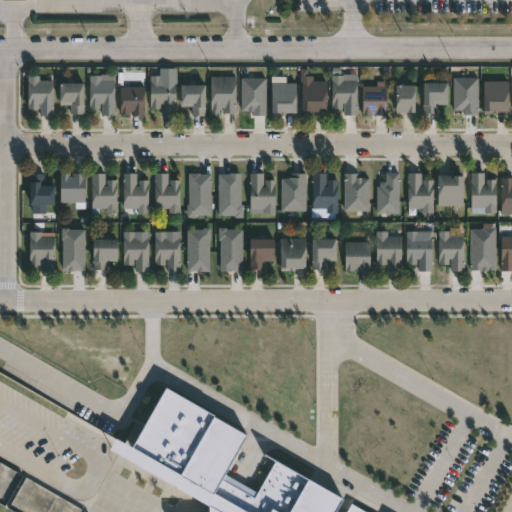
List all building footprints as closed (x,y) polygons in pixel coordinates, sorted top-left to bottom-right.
[(323,109),(323,112),(313,112),(312,114),(296,113),(298,68),(306,69),(306,76),(310,76),(310,81),(324,82),(323,109)] [(37,75),(37,80),(51,80),(51,115),(38,115),(38,103),(36,103),(36,109),(26,109),(26,75),(37,75)] [(99,75),(99,80),(112,80),(113,115),(100,115),(100,103),(98,103),(98,108),(88,109),(88,76),(99,75)] [(160,76),(160,80),(173,80),(173,115),(160,115),(160,104),(159,104),(159,109),(148,109),(149,75),(160,76)] [(341,75),(341,80),(355,80),(355,115),(342,115),(342,103),(340,103),(340,108),(330,108),(330,75),(341,75)] [(234,76),(234,113),(221,113),(221,108),(220,108),(220,115),(209,115),(209,76),(234,76)] [(493,113),(481,113),(482,80),(507,81),(506,111),(496,111),(496,113),(493,113)] [(371,115),(359,115),(360,86),(374,86),(374,81),(385,81),(385,115),(371,115)] [(435,104),(435,113),(422,113),(422,82),(445,83),(445,104),(435,104)] [(81,83),(82,114),(69,114),(69,105),(58,105),(58,83),(81,83)] [(280,115),(269,115),(270,83),(294,83),(293,112),(283,112),(283,115),(280,115)] [(202,85),(203,115),(190,115),(190,107),(178,107),(178,85),(202,85)] [(399,114),(390,114),(390,85),(410,86),(410,113),(399,114)] [(142,87),(142,115),(129,115),(129,111),(128,111),(128,114),(118,114),(119,87),(142,87)] [(324,171),(323,185),(325,185),(325,178),(335,178),(335,213),(310,214),(310,171),(324,171)] [(87,173),(88,203),(61,203),(61,173),(71,173),(71,177),(73,177),(73,174),(87,173)] [(103,174),(103,186),(105,186),(105,180),(114,180),(114,213),(103,213),(103,209),(97,208),(97,214),(90,214),(90,173),(103,174)] [(166,173),(166,185),(169,185),(169,180),(178,180),(178,213),(166,213),(166,208),(153,208),(153,173),(166,173)] [(262,173),(262,186),(264,186),(264,180),(273,180),(274,213),(262,213),(262,208),(248,208),(248,173),(262,173)] [(419,173),(420,186),(422,186),(422,180),(431,180),(431,213),(420,213),(420,208),(407,208),(406,173),(419,173)] [(483,173),(483,185),(485,185),(485,179),(494,179),(494,213),(484,213),(484,207),(469,207),(469,173),(483,173)] [(58,186),(58,206),(33,205),(33,183),(31,183),(31,174),(45,174),(45,186),(58,186)] [(138,174),(138,186),(139,186),(139,180),(151,180),(150,214),(138,214),(139,209),(124,208),(124,174),(138,174)] [(448,175),(448,177),(461,176),(461,206),(436,206),(436,175),(448,175)] [(511,214),(499,214),(499,178),(511,178),(511,214)] [(448,230),(448,235),(461,235),(461,270),(448,270),(449,257),(447,257),(447,263),(435,263),(436,229),(448,230)] [(429,238),(429,270),(415,270),(415,258),(414,258),(414,263),(403,263),(403,230),(429,230),(429,238)] [(42,232),(42,237),(48,237),(48,232),(54,232),(54,237),(57,237),(57,273),(42,273),(42,260),(41,260),(41,265),(30,265),(30,232),(42,232)] [(150,237),(149,272),(136,272),(136,260),(135,260),(135,265),(124,265),(125,232),(136,232),(136,237),(150,237)] [(167,232),(167,236),(182,236),(182,272),(168,272),(168,264),(166,264),(166,265),(156,265),(156,232),(167,232)] [(386,232),(386,236),(399,236),(400,272),(387,272),(387,259),(385,259),(385,265),(375,265),(374,232),(386,232)] [(511,271),(500,271),(500,236),(511,236),(511,271)] [(290,271),(278,271),(278,239),(303,238),(303,269),(292,269),(292,271),(290,271)] [(262,261),(261,270),(248,270),(248,262),(247,262),(247,239),(271,239),(271,261),(262,261)] [(314,269),(309,269),(310,239),(334,239),(334,261),(324,261),(324,269),(314,269)] [(106,261),(106,270),(91,270),(90,240),(115,240),(115,261),(106,261)] [(368,268),(368,271),(356,271),(356,268),(353,268),(353,271),(343,271),(343,241),(368,242),(368,268)] [(289,511),(278,500),(265,511),(258,511),(227,480),(208,511),(289,511)]
